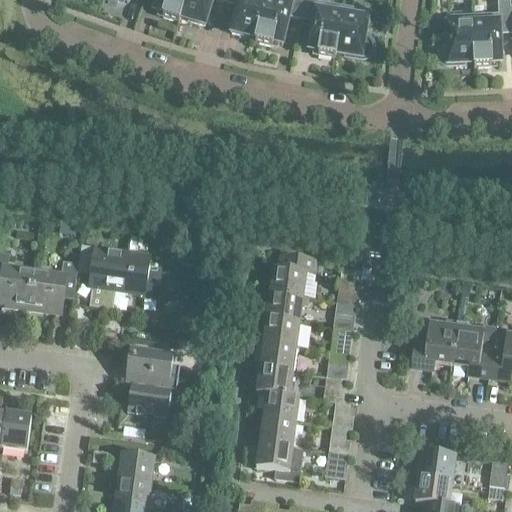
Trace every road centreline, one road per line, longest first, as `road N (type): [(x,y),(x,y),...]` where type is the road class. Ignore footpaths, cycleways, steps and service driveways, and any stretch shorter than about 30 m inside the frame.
road 1 (residential): [(34,0),(41,28),(138,67),(262,100),(398,120)]
road 2 (tertiary): [(387,225),(0,172)]
road 3 (residential): [(0,356),(82,367),(62,511)]
road 4 (residential): [(387,225),(362,377),(374,407)]
road 5 (residential): [(374,407),(511,427)]
road 6 (tertiary): [(511,243),(387,225)]
road 7 (residential): [(398,120),(411,0)]
